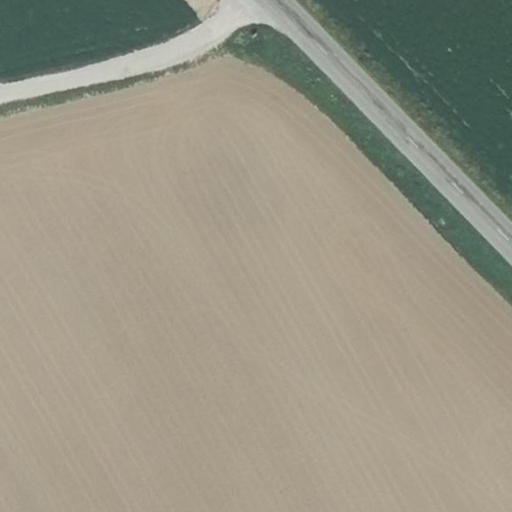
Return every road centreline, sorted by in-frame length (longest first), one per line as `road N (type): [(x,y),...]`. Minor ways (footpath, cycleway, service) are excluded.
road 1 (secondary): [(511,243),(275,0)]
road 2 (track): [(250,0),(181,56),(0,99)]
